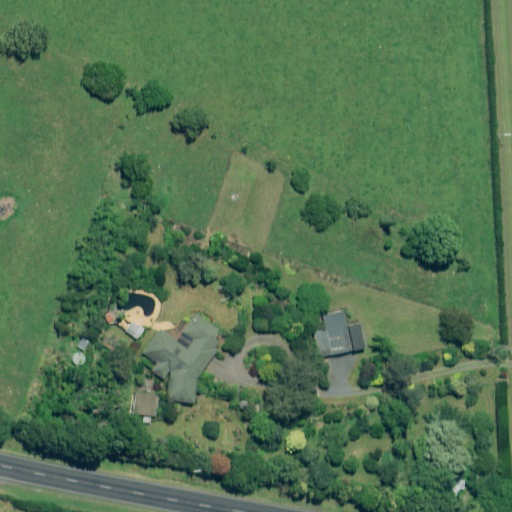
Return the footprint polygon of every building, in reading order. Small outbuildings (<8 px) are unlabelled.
[(350,351),(346,325),(343,309),(322,313),(324,329),(313,331),(318,359),(351,353),(350,351)] [(113,310),(103,317),(109,324),(119,317),(113,310)] [(196,377),(212,355),(213,356),(226,339),(225,338),(219,334),(220,333),(194,314),(178,336),(174,341),(159,330),(142,353),(155,362),(150,371),(163,380),(167,372),(169,373),(167,383),(165,402),(192,404),(196,377)] [(23,320),(16,341),(39,348),(45,328),(23,320)] [(143,331),(132,323),(125,332),(136,340),(143,331)] [(346,325),(350,351),(366,348),(362,323),(346,325)] [(133,416),(143,416),(143,423),(153,423),(153,417),(159,417),(161,395),(134,394),(133,416)]
